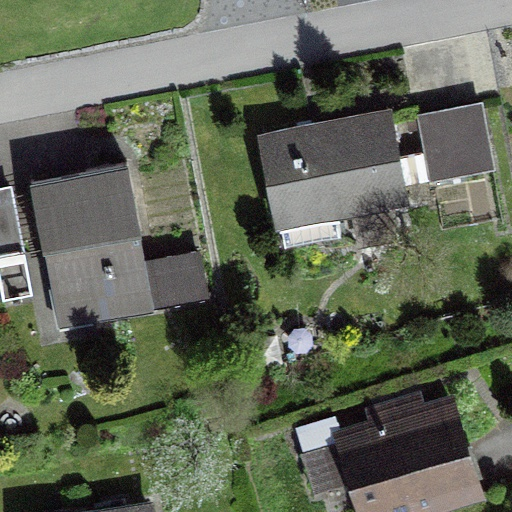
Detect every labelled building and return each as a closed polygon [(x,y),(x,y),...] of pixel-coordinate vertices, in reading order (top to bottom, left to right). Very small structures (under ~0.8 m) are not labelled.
[(429,182),(492,171),(482,109),(418,120),(429,182)] [(382,116),(268,144),(285,216),(400,189),(382,116)] [(150,308),(124,169),(28,187),(53,326),(150,308)] [(0,255),(24,251),(12,185),(0,187),(0,255)] [(341,438),(363,511),(390,511),(480,484),(455,402),(341,438)]
